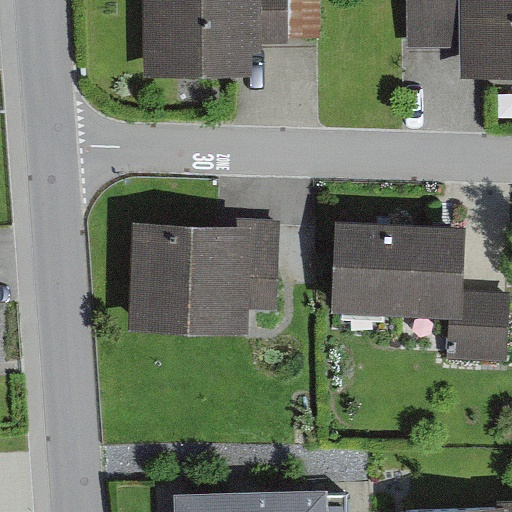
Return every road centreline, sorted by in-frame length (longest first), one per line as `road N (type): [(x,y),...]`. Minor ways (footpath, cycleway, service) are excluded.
road 1 (residential): [(47,149),(511,159)]
road 2 (residential): [(47,149),(75,511)]
road 3 (residential): [(38,0),(47,149)]
